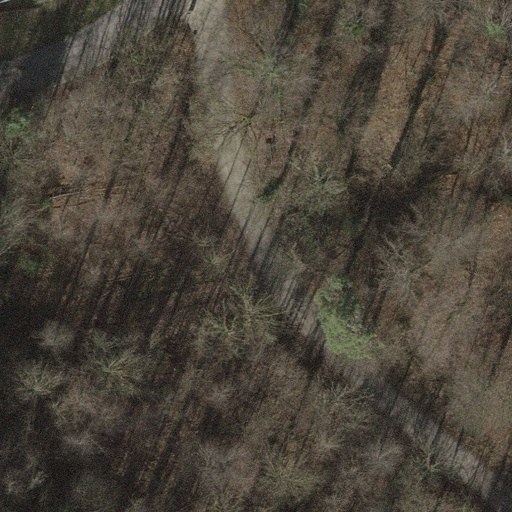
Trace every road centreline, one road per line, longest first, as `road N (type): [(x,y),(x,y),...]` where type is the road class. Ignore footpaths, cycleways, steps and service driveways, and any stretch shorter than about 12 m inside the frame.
road 1 (track): [(196,0),(231,173),(300,296),(385,405),(511,508)]
road 2 (track): [(163,0),(31,81),(0,80)]
